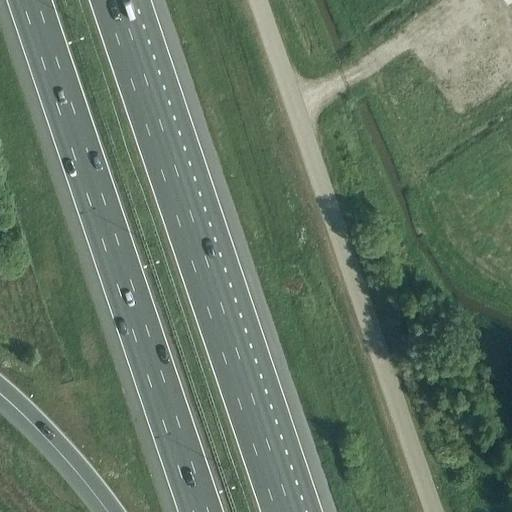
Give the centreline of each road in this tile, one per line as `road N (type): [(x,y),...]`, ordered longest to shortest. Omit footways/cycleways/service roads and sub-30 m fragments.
road 1 (unclassified): [(426,511),(255,0)]
road 2 (motorway): [(24,0),(195,511)]
road 3 (motorway): [(279,511),(108,0)]
road 4 (motorway): [(0,388),(55,438),(112,511)]
